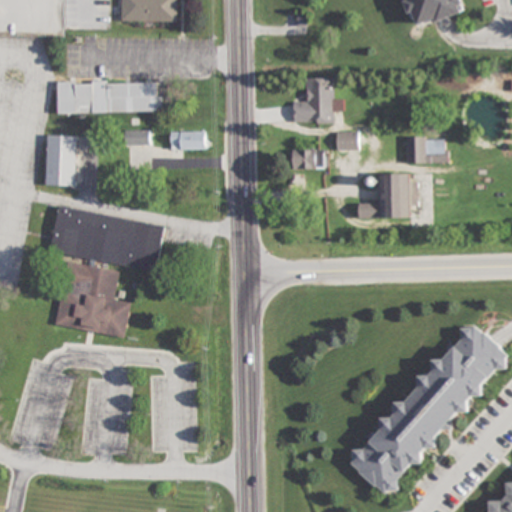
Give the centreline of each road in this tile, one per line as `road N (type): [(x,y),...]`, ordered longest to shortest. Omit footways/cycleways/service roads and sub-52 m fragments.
road 1 (tertiary): [(251,511),(239,0)]
road 2 (residential): [(511,267),(247,273)]
road 3 (residential): [(251,475),(79,471),(0,453)]
road 4 (residential): [(47,373),(11,511)]
